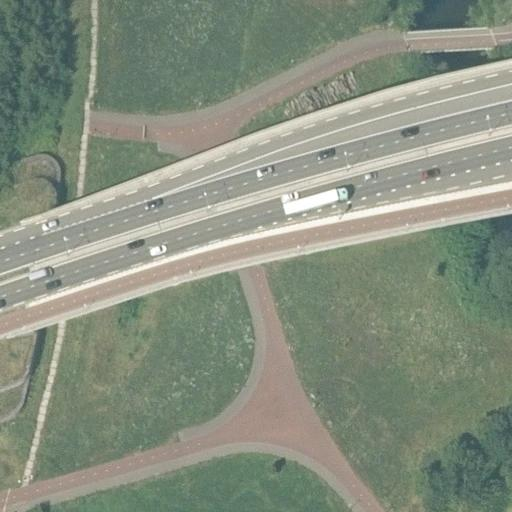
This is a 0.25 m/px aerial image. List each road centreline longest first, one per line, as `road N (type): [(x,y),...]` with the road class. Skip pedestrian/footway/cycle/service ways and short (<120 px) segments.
road 1 (primary): [(0,300),(221,229),(511,150)]
road 2 (primary): [(511,80),(332,128),(192,180),(107,225)]
road 3 (primary): [(511,116),(107,225)]
